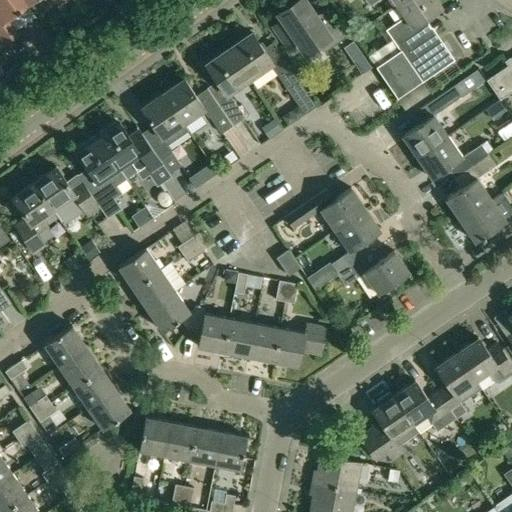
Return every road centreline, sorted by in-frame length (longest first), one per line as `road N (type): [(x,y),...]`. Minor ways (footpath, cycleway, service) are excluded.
road 1 (residential): [(85,291),(88,272),(326,111)]
road 2 (residential): [(286,422),(223,401),(202,376),(134,363),(85,291)]
road 3 (tertiary): [(0,147),(207,0)]
road 4 (residential): [(463,298),(378,155),(353,150),(326,111)]
road 5 (residential): [(286,422),(463,298)]
